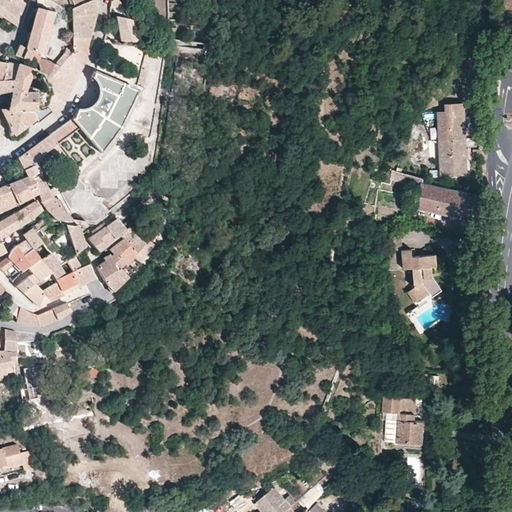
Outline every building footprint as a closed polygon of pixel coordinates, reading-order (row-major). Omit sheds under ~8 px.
[(4,0),(0,0),(0,14),(17,26),(18,15),(17,11),(6,1),(4,0)] [(4,0),(6,1),(17,11),(18,15),(20,15),(24,3),(20,0),(4,0)] [(95,13),(93,0),(91,0),(90,1),(74,8),(70,9),(71,18),(85,15),(95,13)] [(110,0),(110,5),(109,10),(123,7),(119,1),(118,0),(110,0)] [(53,13),(37,9),(36,9),(28,37),(25,48),(18,45),(14,55),(22,58),(37,64),(38,72),(43,74),(47,80),(59,67),(54,64),(49,62),(39,58),(44,42),(53,13)] [(95,14),(95,13),(85,15),(71,18),(72,30),(72,38),(89,40),(90,33),(95,14)] [(106,33),(104,40),(137,42),(130,20),(115,17),(119,36),(106,33)] [(85,55),(89,40),(72,38),(72,45),(72,53),(72,58),(71,60),(82,67),(85,55)] [(63,54),(54,64),(59,67),(67,57),(63,54)] [(72,86),(82,67),(71,60),(67,57),(59,67),(47,80),(54,93),(49,108),(47,108),(50,112),(54,109),(63,102),(72,86)] [(12,81),(17,65),(16,65),(6,64),(2,81),(12,81)] [(36,112),(47,108),(49,108),(54,93),(24,92),(32,69),(17,65),(12,81),(2,81),(0,81),(0,93),(10,92),(6,111),(36,112)] [(74,112),(71,114),(79,123),(100,148),(113,132),(114,133),(121,121),(130,102),(129,101),(136,86),(136,85),(95,67),(92,74),(95,77),(97,80),(98,83),(99,88),(98,92),(97,95),(95,98),(93,101),(90,103),(86,104),(83,105),(80,105),(76,105),(72,111),(74,112)] [(438,112),(439,140),(465,138),(463,104),(446,104),(446,112),(438,112)] [(43,117),(50,112),(47,108),(36,112),(6,111),(0,110),(8,128),(9,132),(9,136),(10,138),(35,119),(37,122),(43,117)] [(55,129),(48,133),(55,142),(79,123),(71,114),(55,129)] [(17,158),(27,178),(31,177),(32,179),(41,175),(36,165),(37,163),(38,162),(38,160),(37,158),(48,150),(66,176),(74,168),(66,156),(55,142),(48,133),(35,145),(17,158)] [(465,138),(439,140),(441,174),(466,173),(465,138)] [(404,173),(391,170),(390,180),(403,183),(404,173)] [(422,182),(422,180),(422,178),(404,173),(403,183),(421,187),(422,182)] [(27,178),(19,180),(30,198),(37,194),(39,193),(32,179),(31,177),(27,178)] [(30,198),(19,180),(8,185),(7,185),(17,204),(30,198)] [(374,190),(376,189),(377,187),(378,185),(377,183),(376,182),(373,181),(371,182),(370,183),(370,186),(370,188),(372,189),(374,190)] [(421,187),(416,207),(432,211),(470,219),(474,194),(422,182),(421,187)] [(17,204),(7,185),(0,188),(0,209),(1,211),(13,206),(17,204)] [(62,206),(66,214),(70,211),(62,198),(59,193),(56,196),(62,206)] [(52,196),(41,202),(45,209),(55,219),(67,221),(71,220),(71,219),(66,214),(62,206),(56,196),(55,195),(52,196)] [(36,201),(26,207),(32,218),(41,210),(36,201)] [(32,218),(26,207),(12,214),(19,227),(32,219),(32,218)] [(415,216),(431,219),(432,211),(416,207),(415,216)] [(19,227),(12,214),(8,217),(6,215),(0,218),(0,243),(10,238),(8,234),(16,229),(19,227)] [(27,230),(22,234),(33,249),(41,243),(35,234),(49,224),(48,223),(43,218),(27,230)] [(97,232),(94,234),(88,238),(98,252),(114,240),(119,236),(120,236),(125,230),(116,219),(109,224),(105,227),(97,232)] [(95,229),(97,232),(105,227),(102,224),(95,229)] [(75,225),(66,225),(68,233),(80,228),(79,225),(75,225)] [(128,227),(125,230),(120,236),(122,239),(117,243),(124,250),(128,245),(136,252),(133,258),(140,264),(154,245),(148,239),(145,243),(128,227)] [(80,228),(68,233),(75,255),(83,249),(86,247),(82,234),(80,228)] [(52,236),(54,242),(66,239),(64,233),(52,236)] [(19,237),(15,246),(24,241),(32,250),(33,249),(22,234),(19,237)] [(402,250),(401,236),(387,237),(388,251),(395,251),(402,250)] [(24,241),(15,246),(22,256),(32,250),(24,241)] [(131,272),(140,264),(133,258),(136,252),(128,245),(124,250),(117,243),(109,250),(113,255),(126,267),(131,272)] [(22,256),(15,246),(10,251),(7,257),(0,262),(0,268),(3,272),(13,264),(21,272),(27,268),(39,259),(32,250),(22,256)] [(83,249),(75,255),(76,260),(85,257),(83,249)] [(411,249),(402,250),(403,268),(412,268),(414,286),(407,292),(415,301),(429,292),(432,296),(441,290),(433,277),(432,266),(437,266),(436,254),(411,256),(411,249)] [(395,251),(388,251),(382,252),(383,265),(396,263),(395,251)] [(49,254),(39,260),(50,273),(59,267),(49,254)] [(74,254),(64,257),(67,266),(77,262),(74,254)] [(127,277),(131,272),(126,267),(113,255),(110,257),(108,255),(102,260),(104,262),(97,267),(110,293),(127,277)] [(39,260),(39,259),(27,268),(32,273),(15,285),(22,292),(34,284),(51,273),(50,273),(39,260)] [(79,269),(88,264),(86,259),(77,263),(79,269)] [(71,272),(78,287),(94,279),(88,264),(79,269),(71,272)] [(59,267),(50,273),(51,273),(57,283),(63,295),(73,289),(78,287),(71,272),(64,275),(59,267)] [(41,292),(30,299),(37,306),(46,302),(57,297),(63,295),(57,283),(41,292)] [(34,284),(22,292),(24,294),(30,299),(41,292),(34,284)] [(19,308),(17,306),(11,302),(6,310),(11,315),(16,318),(19,308)] [(56,307),(51,309),(57,320),(70,311),(65,303),(56,307)] [(36,315),(19,308),(16,318),(15,322),(26,325),(41,326),(57,320),(51,309),(36,315)] [(9,331),(4,330),(3,349),(16,350),(16,349),(16,345),(16,342),(16,332),(9,331)] [(120,342),(118,333),(103,335),(105,345),(120,342)] [(0,374),(11,372),(10,363),(16,362),(16,359),(16,351),(6,352),(6,351),(0,351),(0,374)] [(0,381),(16,378),(16,367),(16,364),(16,362),(10,363),(11,372),(0,374),(0,381)] [(20,385),(22,400),(39,398),(39,395),(42,394),(49,393),(47,380),(45,366),(24,370),(26,384),(20,385)] [(89,379),(87,369),(77,371),(79,380),(89,379)] [(401,391),(383,390),(382,412),(386,412),(398,413),(399,413),(400,405),(400,398),(401,391)] [(414,414),(415,406),(400,405),(399,413),(414,414)] [(398,413),(386,412),(384,441),(396,442),(398,413)] [(414,421),(414,414),(399,413),(398,413),(396,442),(421,443),(423,422),(414,421)] [(17,445),(0,449),(0,471),(1,475),(33,467),(29,451),(19,453),(17,445)] [(313,484),(299,497),(308,507),(322,493),(313,484)] [(273,487),(254,504),(257,507),(261,511),(283,511),(285,511),(279,505),(284,499),(273,487)] [(290,506),(284,499),(279,505),(285,511),(290,506)] [(326,511),(316,502),(310,509),(312,511),(326,511)] [(251,503),(238,511),(251,511),(257,507),(254,504),(251,503)]
